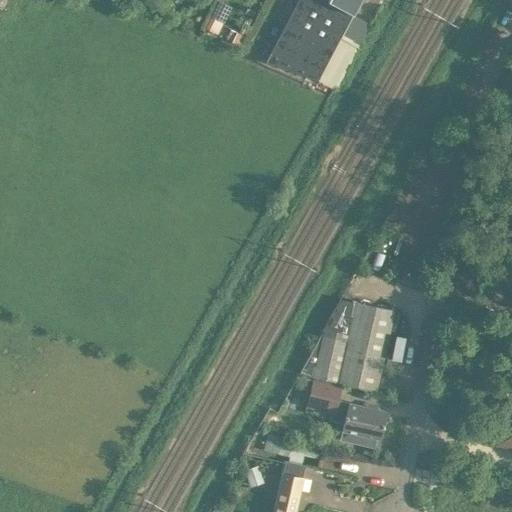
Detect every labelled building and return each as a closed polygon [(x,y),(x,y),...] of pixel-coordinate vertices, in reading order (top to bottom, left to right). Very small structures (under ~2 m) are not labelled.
[(357,43),(339,33),(356,0),(294,0),(263,60),(315,78),(332,88),(357,43)] [(202,28),(214,33),(219,21),(208,16),(202,28)] [(229,41),(236,44),(241,34),(234,31),(229,41)] [(410,171),(405,179),(415,185),(419,176),(410,171)] [(318,334),(297,371),(306,373),(374,388),(392,309),(352,300),(351,301),(343,338),(319,333),(319,334),(318,334)] [(310,378),(303,406),(333,412),(342,414),(339,428),(337,438),(371,445),(374,436),(377,437),(383,410),(345,401),(336,399),(339,385),(310,378)] [(493,443),(511,446),(511,391),(503,390),(493,443)] [(263,434),(259,449),(278,454),(279,449),(317,459),(320,447),(263,434)] [(293,511),(299,486),(302,475),(301,474),(303,463),(284,458),(281,470),(279,469),(276,481),(269,511),(293,511)] [(256,463),(243,468),(249,485),(262,480),(256,463)]
